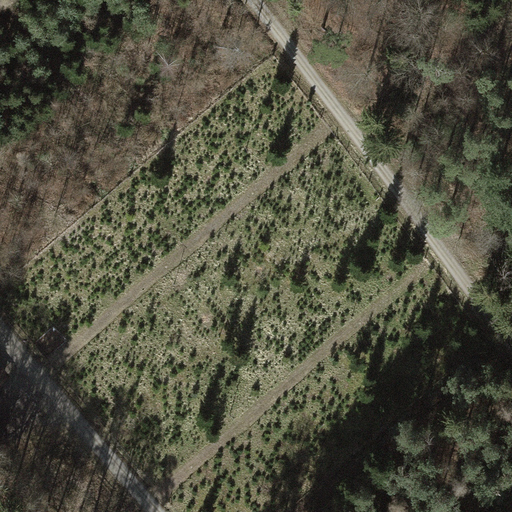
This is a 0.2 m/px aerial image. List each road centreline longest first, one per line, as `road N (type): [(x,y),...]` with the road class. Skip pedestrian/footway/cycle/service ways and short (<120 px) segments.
road 1 (track): [(259,0),(511,337)]
road 2 (track): [(0,334),(159,511)]
